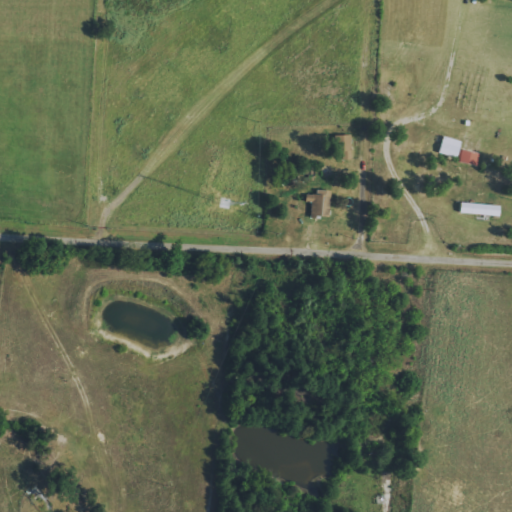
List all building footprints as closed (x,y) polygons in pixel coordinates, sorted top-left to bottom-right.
[(351,152),(351,136),(334,136),(335,152),(351,152)] [(458,159),(461,141),(443,138),(440,155),(458,159)] [(459,162),(476,166),(479,154),(462,150),(459,162)] [(311,203),(311,217),(330,217),(330,192),(306,193),(306,203),(311,203)] [(501,216),(501,206),(462,205),(461,215),(501,216)]
